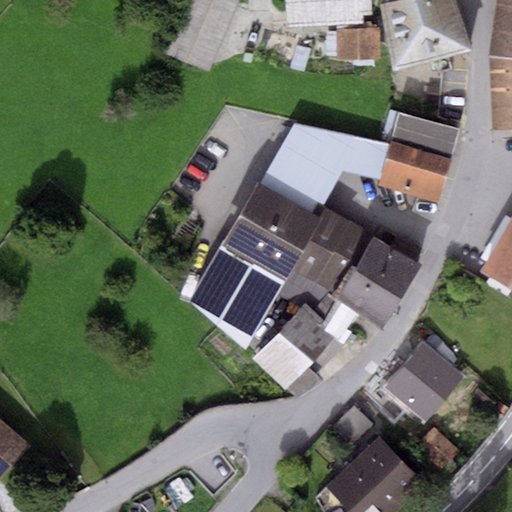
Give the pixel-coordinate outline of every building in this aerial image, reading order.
[(240,3),(234,0),(184,0),(161,55),(209,75),(240,3)] [(368,0),(279,0),(280,23),(369,22),(368,0)] [(372,6),(389,66),(462,46),(448,0),(392,0),(385,2),(372,6)] [(511,0),(494,0),(490,54),(511,56),(511,0)] [(377,31),(336,31),(335,60),(376,60),(377,31)] [(511,56),(490,54),(492,131),(511,130),(511,56)] [(375,185),(435,202),(455,132),(442,129),(396,115),(375,185)] [(255,180),(217,245),(276,280),(284,265),(314,215),(255,180)] [(314,215),(284,265),(330,293),(366,234),(321,206),(314,215)] [(511,209),(483,260),(475,273),(511,294),(511,209)] [(366,234),(330,293),(381,324),(417,265),(366,234)] [(335,338),(301,308),(252,362),(296,401),(316,377),(307,370),(335,338)] [(464,377),(420,342),(383,390),(426,425),(464,377)] [(370,419),(356,407),(333,434),(347,445),(370,419)] [(0,477),(30,442),(0,417),(0,477)] [(405,511),(425,493),(377,442),(327,489),(348,511),(405,511)]
